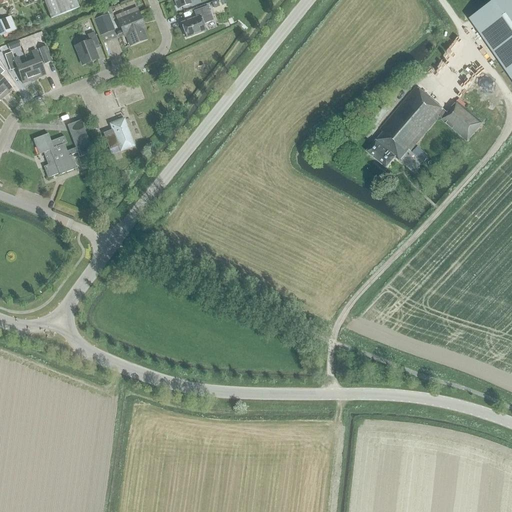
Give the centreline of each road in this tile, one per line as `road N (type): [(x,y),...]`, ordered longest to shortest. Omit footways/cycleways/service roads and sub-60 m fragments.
road 1 (tertiary): [(511,423),(413,396),(202,390),(92,354),(56,326)]
road 2 (tertiary): [(111,242),(308,0)]
road 3 (residential): [(0,144),(23,108),(157,55),(166,35),(152,0)]
road 4 (residential): [(111,242),(0,195)]
